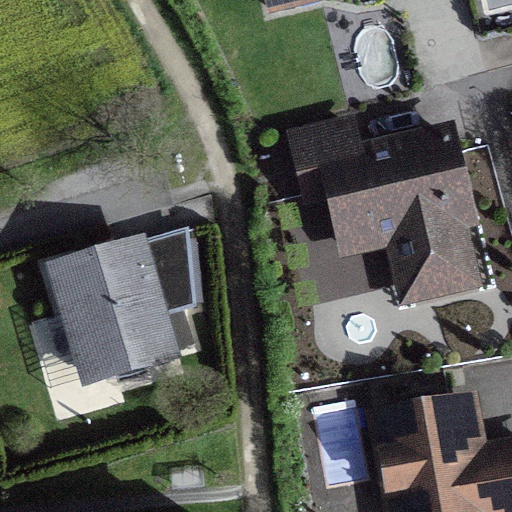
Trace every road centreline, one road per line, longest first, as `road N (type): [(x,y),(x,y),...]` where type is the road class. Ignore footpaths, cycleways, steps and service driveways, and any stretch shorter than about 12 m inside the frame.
road 1 (residential): [(159,196),(0,246)]
road 2 (residential): [(480,76),(511,196)]
